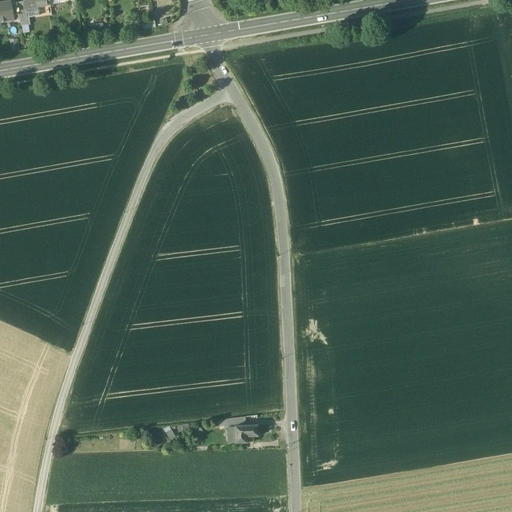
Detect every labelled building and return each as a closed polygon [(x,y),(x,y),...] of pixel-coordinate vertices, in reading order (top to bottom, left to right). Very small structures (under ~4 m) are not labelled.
[(22,0),(23,2),(25,10),(26,10),(26,13),(28,13),(29,17),(40,16),(38,7),(50,5),(49,0),(22,0)] [(11,1),(0,3),(0,22),(14,20),(14,16),(11,4),(11,1)] [(26,13),(26,10),(25,10),(23,2),(17,3),(19,15),(21,26),(30,25),(29,17),(28,13),(26,13)] [(235,427),(245,426),(245,418),(228,419),(228,427),(235,427)] [(245,426),(235,427),(236,443),(253,443),(253,436),(257,436),(257,426),(245,426)]
